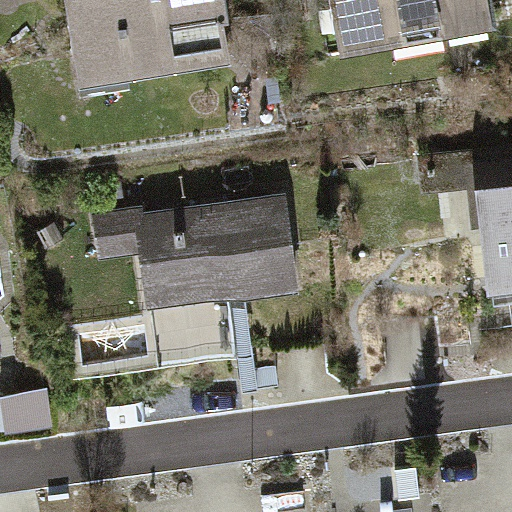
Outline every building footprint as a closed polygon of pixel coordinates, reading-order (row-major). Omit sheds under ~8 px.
[(250,0),(95,0),(87,1),(101,96),(262,72),(250,0)] [(511,0),(347,0),(359,68),(411,59),(413,73),(466,64),(463,50),(511,41),(511,0)] [(511,192),(503,193),(510,305),(511,305),(511,192)] [(318,300),(307,197),(104,217),(109,267),(158,262),(164,315),(318,300)] [(0,266),(0,405),(25,401),(0,266)]
